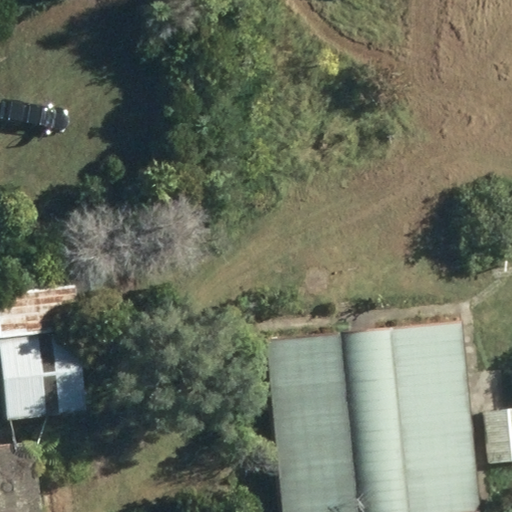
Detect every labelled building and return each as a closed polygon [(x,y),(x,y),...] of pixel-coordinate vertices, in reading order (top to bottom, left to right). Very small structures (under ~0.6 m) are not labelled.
[(0,293),(0,340),(76,332),(74,288),(0,293)] [(475,511),(459,325),(263,342),(277,511),(475,511)] [(0,344),(0,406),(1,422),(83,415),(76,337),(0,344)] [(511,463),(511,410),(482,414),(487,466),(511,463)] [(0,511),(39,511),(33,444),(0,447),(0,511)]
